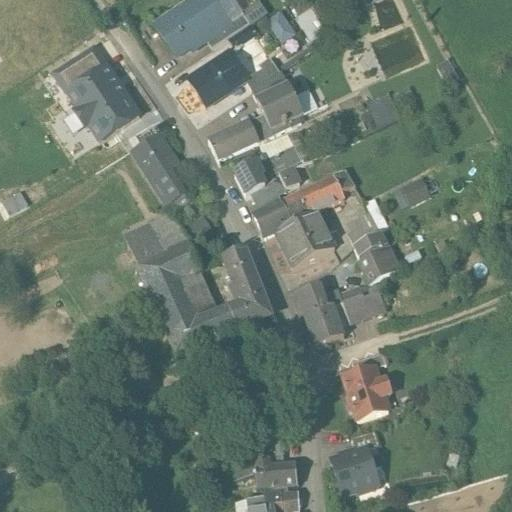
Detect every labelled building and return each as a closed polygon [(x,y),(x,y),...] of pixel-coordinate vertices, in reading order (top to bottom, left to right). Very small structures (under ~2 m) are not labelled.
[(199,0),(198,0),(154,31),(176,63),(205,43),(205,44),(222,32),(199,0)] [(290,20),(277,26),(283,39),(295,33),(290,20)] [(237,21),(222,32),(205,44),(212,55),(227,46),(246,33),(237,21)] [(246,33),(227,46),(234,57),(254,44),(246,33)] [(67,102),(107,75),(93,56),(54,82),(67,102)] [(248,85),(231,59),(187,88),(204,114),(244,88),(248,85)] [(269,64),(259,71),(262,75),(248,85),(244,88),(250,98),(251,97),(279,79),(269,64)] [(139,124),(107,75),(67,102),(78,118),(74,121),(85,137),(89,134),(99,151),(139,124)] [(279,79),(251,97),(256,108),(289,93),(281,77),(279,79)] [(289,93),(256,108),(263,123),(270,137),(288,129),(302,122),(289,93)] [(371,104),(383,132),(407,122),(396,94),(371,104)] [(263,123),(208,148),(217,167),(290,134),(288,129),(270,137),(263,123)] [(270,162),(299,152),(296,140),(266,149),(270,162)] [(158,142),(131,159),(165,213),(183,202),(162,168),(171,162),(158,142)] [(291,163),(273,172),(278,183),(292,176),(289,170),(293,168),(291,163)] [(256,171),(235,182),(246,204),(253,201),(265,194),(260,186),(263,184),(256,171)] [(292,176),(278,183),(284,197),(298,190),(292,176)] [(345,177),(281,208),(291,229),(315,218),(343,204),(340,199),(354,192),(345,177)] [(130,179),(123,185),(128,191),(135,186),(130,179)] [(398,193),(406,211),(437,198),(429,180),(398,193)] [(272,192),(265,194),(269,204),(274,201),(276,200),(272,192)] [(265,194),(253,201),(258,213),(254,215),(257,220),(278,210),(274,201),(269,204),(265,194)] [(257,220),(255,221),(264,243),(266,243),(266,242),(281,234),(291,229),(281,208),(278,210),(257,220)] [(291,229),(281,234),(287,247),(280,250),(292,275),(333,254),(315,218),(291,229)] [(366,229),(346,240),(354,253),(378,239),(380,238),(369,219),(362,223),(366,229)] [(162,238),(130,258),(138,275),(165,261),(173,257),(162,238)] [(378,239),(354,253),(361,271),(370,290),(399,276),(378,239)] [(173,257),(165,261),(177,287),(199,277),(187,251),(173,257)] [(270,321),(243,255),(224,264),(234,292),(229,294),(236,311),(228,315),(237,334),(270,321)] [(177,287),(165,261),(138,275),(157,315),(184,303),(177,287)] [(358,290),(340,297),(344,307),(362,300),(358,290)] [(319,291),(298,299),(315,350),(341,339),(339,332),(331,312),(342,308),(342,307),(338,295),(322,301),(319,291)] [(342,307),(342,308),(350,328),(384,316),(378,298),(363,302),(362,300),(344,307),(342,307)] [(184,303),(157,315),(169,342),(196,329),(194,325),(184,303)] [(342,308),(331,312),(339,332),(350,328),(342,308)] [(203,326),(196,329),(204,347),(237,334),(228,315),(203,326)] [(382,356),(351,366),(355,377),(374,371),(386,367),(382,356)] [(355,377),(343,381),(357,424),(388,414),(383,399),(389,397),(385,383),(378,386),(374,371),(355,377)] [(281,432),(261,433),(261,445),(281,443),(281,432)] [(373,435),(351,443),(355,456),(366,452),(378,448),(373,435)] [(261,445),(258,445),(259,458),(282,457),(281,443),(261,445)] [(355,456),(330,464),(342,499),(357,494),(359,495),(373,490),(374,489),(377,488),(366,452),(355,456)] [(270,462),(231,466),(232,482),(255,479),(256,493),(270,492),(271,470),(270,462)] [(296,467),(271,470),(270,492),(298,489),(296,467)] [(299,511),(298,497),(281,498),(282,511),(299,511)] [(282,511),(281,498),(265,499),(265,511),(282,511)]
